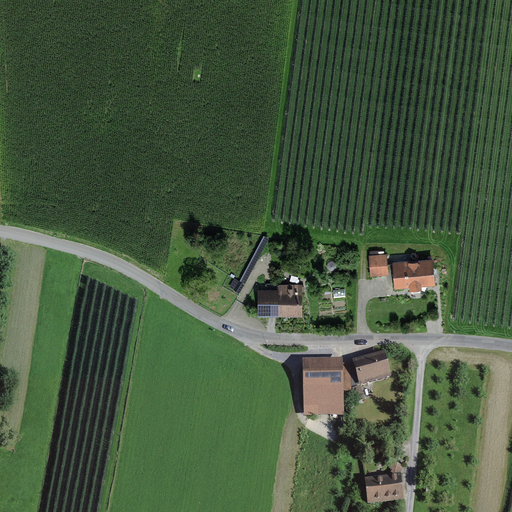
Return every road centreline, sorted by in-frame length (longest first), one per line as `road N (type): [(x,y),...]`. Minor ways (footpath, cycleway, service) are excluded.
road 1 (unclassified): [(511,347),(245,334),(143,275),(0,231)]
road 2 (track): [(410,511),(423,341)]
road 3 (track): [(334,434),(302,414),(295,364),(245,334)]
